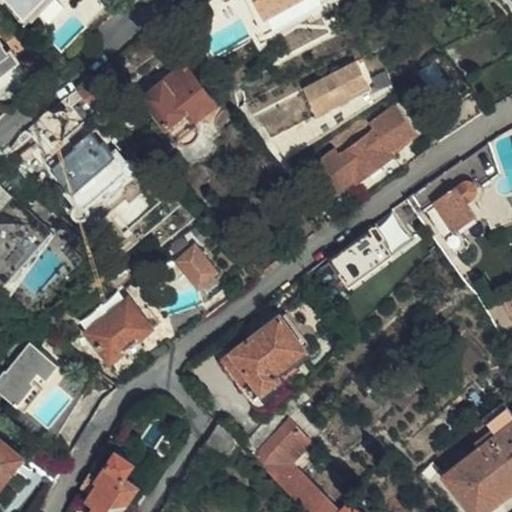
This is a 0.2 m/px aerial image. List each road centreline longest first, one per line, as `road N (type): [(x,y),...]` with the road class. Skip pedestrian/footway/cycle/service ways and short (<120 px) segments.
road 1 (residential): [(158,371),(476,127),(511,110)]
road 2 (residential): [(0,139),(168,0)]
road 3 (residential): [(57,511),(121,399),(158,371)]
road 4 (residential): [(158,371),(194,413),(199,431),(149,511)]
